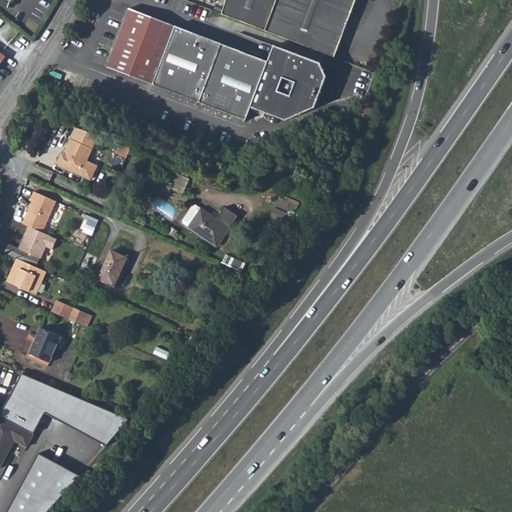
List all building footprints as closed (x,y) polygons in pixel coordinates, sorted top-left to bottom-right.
[(224,0),(220,14),(257,29),(266,0),(224,0)] [(266,0),(257,29),(265,31),(334,57),(356,0),(266,0)] [(206,11),(197,8),(194,16),(203,19),(206,11)] [(106,68),(246,120),(251,106),(268,63),(128,10),(106,68)] [(275,46),(268,63),(320,82),(325,71),(321,63),(275,46)] [(320,82),(268,63),(251,106),(286,120),(308,111),(320,82)] [(320,82),(308,111),(316,108),(325,84),(320,82)] [(98,137),(78,129),(73,140),(72,140),(69,147),(70,149),(68,153),(66,152),(63,154),(59,163),(60,167),(82,176),(90,179),(94,178),(97,169),(96,165),(88,162),(99,137),(98,137)] [(305,170),(301,175),(313,184),(317,179),(305,170)] [(178,175),(172,189),(183,193),(189,179),(188,178),(189,174),(185,172),(183,176),(178,175)] [(31,205),(23,223),(29,226),(33,228),(43,232),(57,201),(35,191),(31,199),(34,200),(33,202),(32,206),(31,205)] [(285,197),(283,200),(298,206),(300,202),(285,197)] [(279,199),(275,209),(294,217),(298,206),(283,200),(279,199)] [(182,222),(191,228),(203,210),(195,204),(182,222)] [(203,210),(191,228),(217,246),(237,217),(224,208),(216,219),(203,210)] [(290,225),(294,217),(275,209),(271,217),(290,225)] [(83,231),(94,234),(99,218),(88,215),(83,231)] [(9,244),(6,253),(17,258),(37,267),(41,258),(41,259),(47,246),(53,249),(58,239),(43,232),(33,228),(32,231),(28,229),(19,249),(9,244)] [(112,251),(99,280),(115,287),(128,258),(112,251)] [(243,269),(246,260),(226,254),(224,263),(243,269)] [(37,267),(17,258),(14,265),(15,267),(14,269),(12,269),(7,281),(37,294),(47,271),(37,267)] [(75,308),(69,319),(88,328),(93,316),(75,308)] [(41,328),(30,354),(50,363),(62,336),(41,328)] [(125,417),(21,374),(0,412),(0,414),(35,433),(44,412),(106,444),(125,417)] [(0,414),(0,468),(15,441),(27,447),(35,433),(0,414)] [(40,453),(9,511),(49,511),(82,475),(40,453)]
